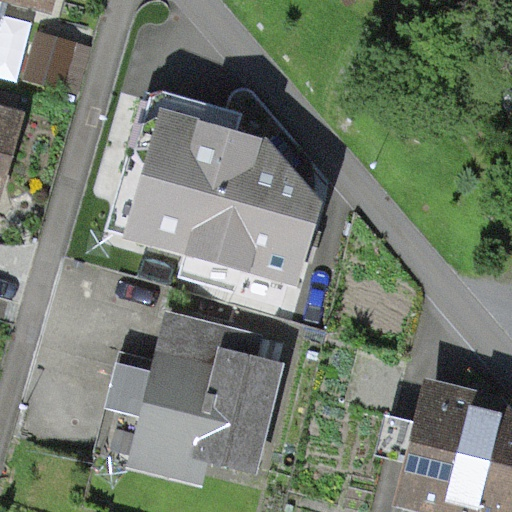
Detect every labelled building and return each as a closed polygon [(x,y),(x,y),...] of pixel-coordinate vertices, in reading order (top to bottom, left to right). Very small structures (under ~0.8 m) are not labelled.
[(39,35),(27,76),(78,91),(91,50),(39,35)] [(145,186),(135,236),(200,255),(192,282),(234,295),(242,267),(289,280),(301,241),(311,207),(261,148),(230,138),(234,125),(146,101),(126,179),(145,186)] [(0,115),(0,160),(12,119),(0,115)] [(159,362),(134,463),(196,479),(202,456),(252,469),(283,346),(229,333),(170,318),(159,362)] [(134,463),(159,362),(120,352),(95,454),(134,463)] [(429,392),(403,501),(448,511),(511,511),(511,477),(505,476),(511,446),(511,406),(470,370),(463,400),(429,392)]
